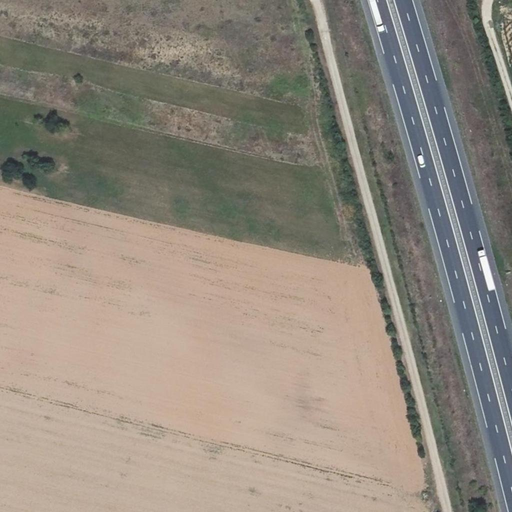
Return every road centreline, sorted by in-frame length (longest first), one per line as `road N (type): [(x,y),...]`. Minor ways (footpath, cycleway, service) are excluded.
road 1 (track): [(447,511),(313,0)]
road 2 (motorway): [(377,0),(511,491)]
road 3 (motorway): [(511,387),(403,0)]
